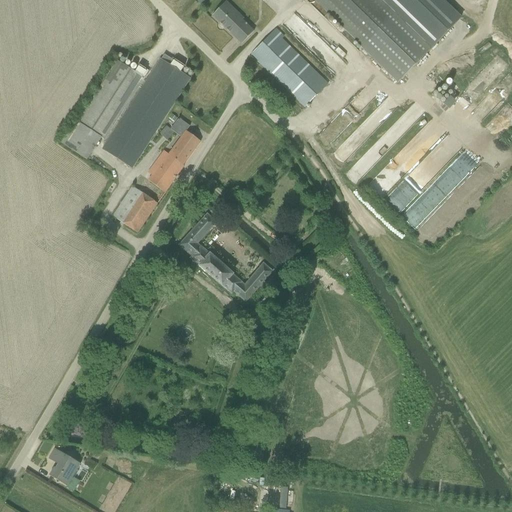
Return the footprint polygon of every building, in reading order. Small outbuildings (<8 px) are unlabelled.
[(224,0),(210,16),(243,43),(257,27),(224,0)] [(434,45),(386,0),(309,0),(397,85),(434,45)] [(461,16),(444,0),(386,0),(434,45),(461,16)] [(329,86),(273,30),(249,53),(306,109),(329,86)] [(145,78),(118,60),(63,144),(86,159),(102,134),(107,137),(145,78)] [(189,80),(160,61),(103,148),(132,166),(189,80)] [(421,103),(439,111),(442,105),(424,96),(421,103)] [(494,115),(508,124),(511,116),(511,111),(500,104),(494,115)] [(468,116),(473,109),(469,105),(464,112),(468,116)] [(473,112),(482,120),(487,115),(478,107),(473,112)] [(189,127),(178,120),(171,130),(166,126),(160,136),(170,143),(175,134),(181,138),(169,156),(163,152),(154,165),(157,168),(149,180),(166,192),(199,142),(185,133),(189,127)] [(409,229),(470,165),(453,149),(432,171),(416,156),(376,197),(409,229)] [(158,206),(132,189),(114,216),(140,233),(158,206)] [(191,258),(189,259),(231,296),(233,293),(246,304),(273,273),(263,264),(244,285),(233,276),(234,275),(209,254),(209,255),(198,245),(217,224),(206,215),(178,246),(191,258)] [(83,466),(55,446),(47,456),(49,457),(61,465),(50,480),(65,490),(83,466)]
